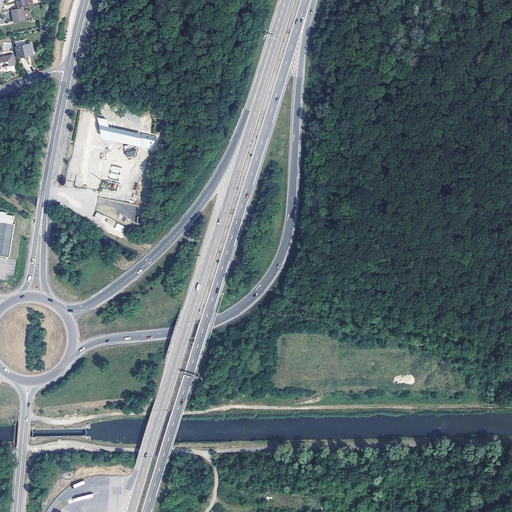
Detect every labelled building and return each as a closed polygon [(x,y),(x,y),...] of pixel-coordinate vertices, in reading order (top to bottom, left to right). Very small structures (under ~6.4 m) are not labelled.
[(18,2),(19,8),(24,7),(34,5),(33,0),(21,0),(22,1),(18,2)] [(19,8),(12,10),(15,22),(26,19),(24,7),(19,8)] [(19,57),(34,54),(31,43),(16,46),(19,57)] [(0,67),(15,64),(13,54),(0,57),(0,67)] [(154,148),(157,136),(138,132),(110,126),(108,118),(98,116),(103,137),(141,145),(154,148)] [(137,146),(126,145),(125,156),(136,157),(137,146)] [(125,163),(113,161),(109,181),(120,184),(125,163)] [(0,255),(1,256),(3,256),(3,258),(8,259),(8,257),(10,257),(15,223),(13,223),(14,216),(7,215),(7,212),(0,211),(0,255)] [(97,212),(94,217),(100,221),(104,216),(97,212)] [(114,229),(122,232),(125,227),(117,223),(114,229)]
